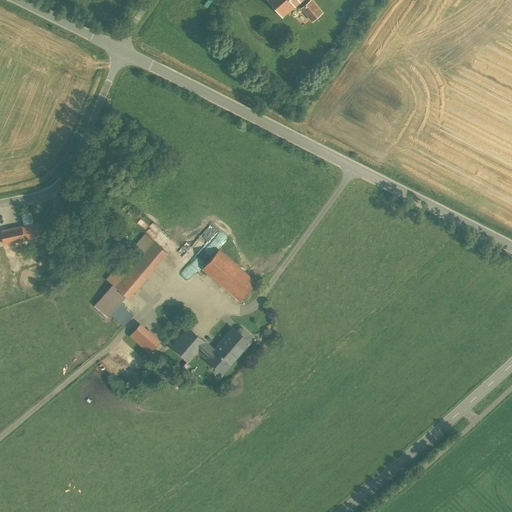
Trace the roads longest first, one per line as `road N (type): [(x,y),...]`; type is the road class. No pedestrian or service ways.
road 1 (unclassified): [(118,50),(511,248)]
road 2 (tertiary): [(511,362),(343,511)]
